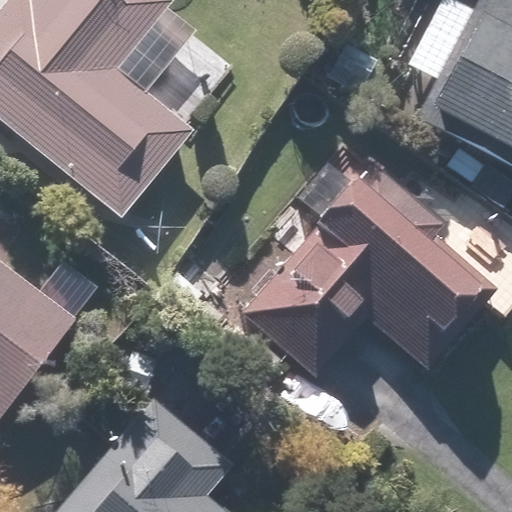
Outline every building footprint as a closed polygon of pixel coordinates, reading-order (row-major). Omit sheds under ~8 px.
[(10,0),(0,13),(0,124),(120,222),(191,135),(117,75),(174,6),(166,0),(29,0),(28,3),(24,0),(10,0)] [(511,172),(511,0),(476,0),(413,122),(511,172)] [(373,167),(241,316),(314,381),(365,324),(422,374),(495,292),(435,240),(444,229),(373,167)] [(0,423),(77,322),(0,264),(0,423)] [(149,400),(56,511),(219,511),(207,502),(234,470),(149,400)]
